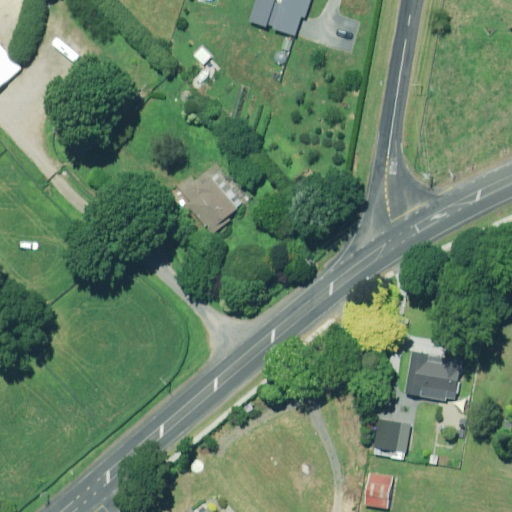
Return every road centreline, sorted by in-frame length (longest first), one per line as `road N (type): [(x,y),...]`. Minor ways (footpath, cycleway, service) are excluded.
road 1 (tertiary): [(400,233),(91,491)]
road 2 (unclassified): [(400,233),(386,174),(415,0)]
road 3 (tertiary): [(511,179),(400,233)]
